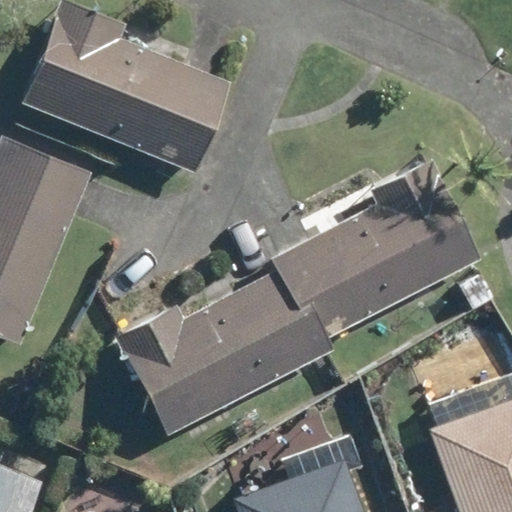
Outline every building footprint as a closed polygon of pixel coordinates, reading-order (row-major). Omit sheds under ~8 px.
[(63,0),(57,0),(19,104),(192,172),(228,82),(118,39),(124,24),(63,0)] [(0,336),(18,344),(88,173),(0,138),(0,336)] [(430,161),(370,192),(377,205),(269,261),(275,271),(318,356),(353,339),(346,327),(480,259),(430,161)] [(174,305),(115,335),(165,435),(318,356),(275,271),(182,320),(174,305)] [(511,511),(511,370),(511,369),(423,401),(431,422),(422,426),(455,511),(511,511)] [(277,459),(285,480),(231,500),(235,511),(360,511),(346,472),(358,468),(347,435),(277,459)] [(0,511),(15,511),(29,481),(0,469),(0,511)]
